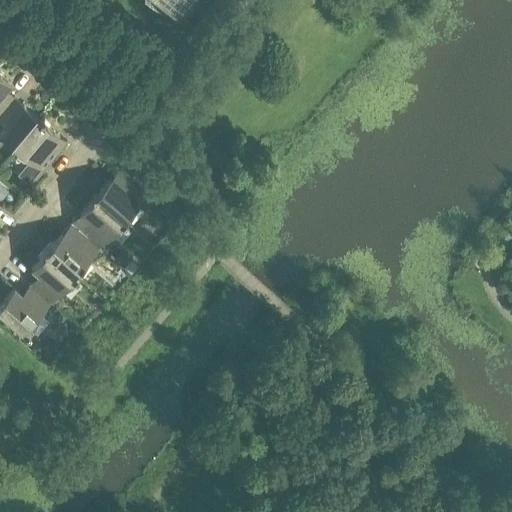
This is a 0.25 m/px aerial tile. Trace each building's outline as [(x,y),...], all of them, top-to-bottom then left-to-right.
[(156,0),(178,17),(191,0),(156,0)] [(0,116),(15,98),(6,91),(12,84),(0,73),(0,116)] [(40,119),(15,98),(0,116),(0,123),(5,128),(0,133),(0,135),(15,148),(13,150),(14,153),(44,117),(41,117),(40,119)] [(44,120),(44,117),(14,153),(17,153),(19,152),(30,161),(18,175),(32,186),(62,150),(53,143),(59,136),(43,122),(44,120)] [(92,193),(128,224),(127,221),(126,220),(149,194),(120,169),(97,194),(96,193),(92,193)] [(87,220),(80,228),(102,248),(123,224),(124,225),(128,224),(92,193),(93,196),(94,198),(80,213),(87,220)] [(77,275),(102,248),(80,228),(73,222),(49,249),(47,248),(44,249),(79,279),(79,276),(77,275)] [(39,275),(31,284),(53,303),(74,279),(76,280),(79,279),(44,249),(44,252),(45,253),(32,268),(39,275)] [(53,303),(31,284),(21,295),(14,289),(0,304),(0,308),(14,320),(11,323),(25,335),(30,334),(30,331),(29,330),(53,303)]
